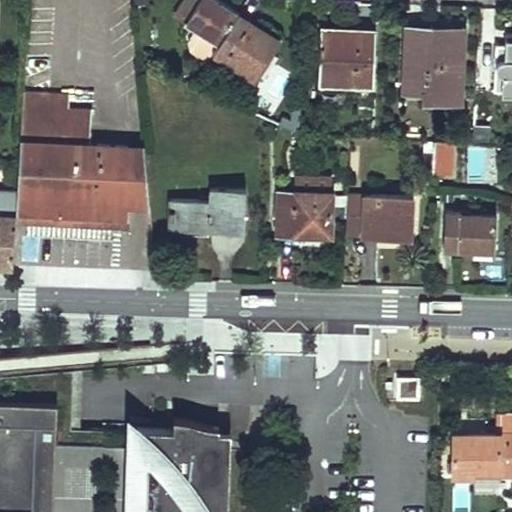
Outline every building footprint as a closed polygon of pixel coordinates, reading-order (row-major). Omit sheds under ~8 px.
[(192,15),(187,22),(199,30),(191,42),(193,51),(208,60),(214,50),(238,12),(217,0),(185,0),(180,8),(192,15)] [(279,38),(238,12),(214,50),(227,59),(255,77),(279,38)] [(424,104),(463,105),(465,26),(434,25),(434,28),(406,28),(404,93),(424,94),(424,104)] [(321,32),(319,82),(346,83),(374,85),(377,30),(356,29),(356,34),(321,32)] [(503,73),(502,94),(511,94),(511,34),(508,35),(507,58),(501,60),(497,63),(496,67),(498,72),(503,73)] [(227,59),(214,50),(208,60),(221,68),(227,59)] [(346,83),(319,82),(319,89),(345,91),(346,83)] [(71,92),(24,89),(16,217),(16,219),(129,227),(130,204),(140,205),(150,205),(144,145),(133,145),(94,143),(95,107),(71,106),(71,92)] [(492,106),(475,105),(471,142),(490,142),(492,106)] [(455,140),(434,140),(434,173),(453,174),(455,140)] [(212,201),(171,199),(170,228),(211,229),(211,218),(245,219),(246,186),(213,185),(212,201)] [(331,193),(280,191),(278,232),(330,234),(331,193)] [(413,197),(348,194),(346,233),(411,236),(413,197)] [(446,210),(444,248),(495,250),(496,215),(470,214),(470,211),(446,210)] [(0,263),(9,264),(14,264),(16,219),(16,217),(0,216),(0,263)] [(245,219),(211,218),(211,229),(244,231),(245,219)] [(98,348),(70,351),(72,370),(74,370),(100,368),(98,348)] [(0,365),(1,376),(43,372),(42,402),(72,403),(74,370),(72,370),(70,351),(0,356),(0,365)] [(0,511),(68,511),(71,444),(71,429),(72,403),(42,402),(43,372),(1,376),(0,365),(0,511)] [(419,377),(399,377),(399,395),(419,396),(419,377)] [(226,511),(229,449),(216,449),(216,444),(217,430),(135,427),(131,511),(226,511)] [(86,511),(89,430),(71,429),(71,444),(68,511),(86,511)] [(229,449),(230,431),(217,430),(216,444),(216,449),(229,449)] [(511,431),(452,430),(451,471),(473,471),(473,466),(497,467),(497,472),(511,472),(511,431)]
